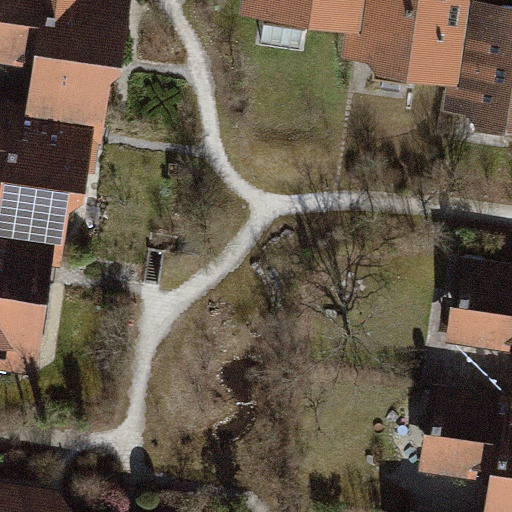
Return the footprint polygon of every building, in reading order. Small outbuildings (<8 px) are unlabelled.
[(133,0),(4,0),(0,23),(0,57),(47,66),(40,104),(38,115),(110,129),(133,0)] [(256,0),(255,8),(373,25),(376,0),(256,0)] [(487,0),(486,0),(376,0),(373,25),(367,61),(476,76),(487,0)] [(511,125),(511,3),(487,0),(476,76),(470,119),(511,125)] [(0,188),(17,192),(9,236),(87,250),(110,129),(38,115),(40,104),(0,96),(0,188)] [(0,234),(0,369),(62,381),(87,250),(9,236),(0,234)] [(511,254),(500,253),(483,340),(511,345),(511,254)] [(507,475),(499,511),(511,511),(511,384),(459,374),(442,463),(507,475)] [(97,511),(100,492),(0,477),(0,511),(97,511)]
